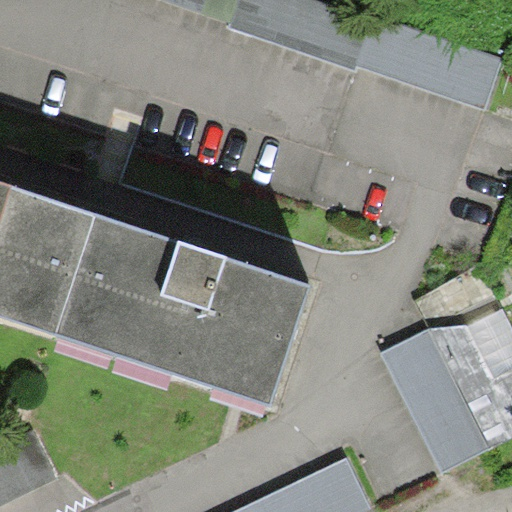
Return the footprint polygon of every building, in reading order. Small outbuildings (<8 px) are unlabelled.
[(362,0),(187,0),(220,11),(352,54),(479,97),(497,45),(370,2),(362,0)] [(0,306),(49,322),(87,201),(0,173),(0,306)] [(87,201),(49,322),(268,390),(306,269),(87,201)] [(419,315),(375,337),(438,463),(482,441),(419,315)] [(27,419),(0,431),(0,494),(52,470),(27,419)] [(347,442),(194,511),(330,511),(371,494),(347,442)]
